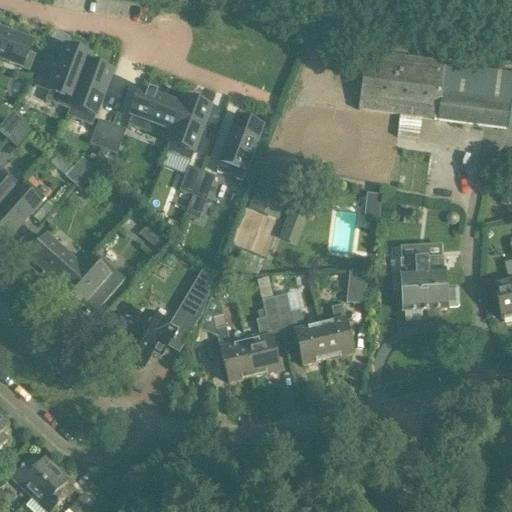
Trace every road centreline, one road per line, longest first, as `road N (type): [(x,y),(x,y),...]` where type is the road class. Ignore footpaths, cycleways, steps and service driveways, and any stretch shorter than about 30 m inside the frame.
road 1 (residential): [(141,419),(209,433),(294,429),(511,382)]
road 2 (residential): [(141,419),(126,443),(75,453),(0,386)]
road 3 (residential): [(0,310),(79,384),(141,419)]
road 4 (residential): [(7,0),(53,16),(169,33)]
